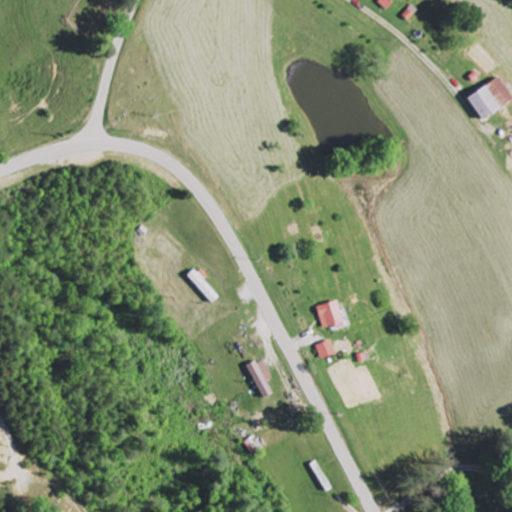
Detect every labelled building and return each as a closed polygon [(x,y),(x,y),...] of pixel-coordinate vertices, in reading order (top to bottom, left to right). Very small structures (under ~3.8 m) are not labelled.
[(395,0),(376,0),(387,10),(395,0)] [(467,99),(482,121),(511,100),(511,99),(498,78),(467,99)] [(317,309),(325,332),(346,326),(338,302),(317,309)] [(317,346),(321,361),(337,356),(332,341),(317,346)] [(249,368),(266,400),(275,395),(269,382),(274,380),(263,360),(249,368)]
